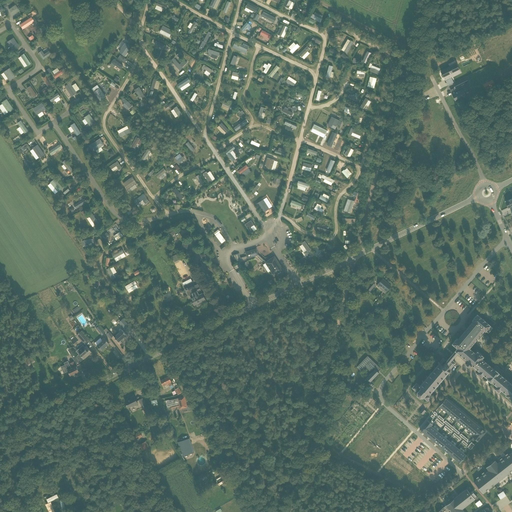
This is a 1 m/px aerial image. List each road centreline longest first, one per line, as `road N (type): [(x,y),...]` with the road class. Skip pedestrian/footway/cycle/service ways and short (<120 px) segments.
road 1 (unclassified): [(0,429),(368,250)]
road 2 (residential): [(462,473),(383,403),(381,388),(506,237)]
road 3 (track): [(287,511),(359,241)]
road 4 (track): [(359,241),(419,0)]
road 5 (unclassified): [(368,250),(478,196)]
road 6 (residential): [(432,77),(484,185)]
